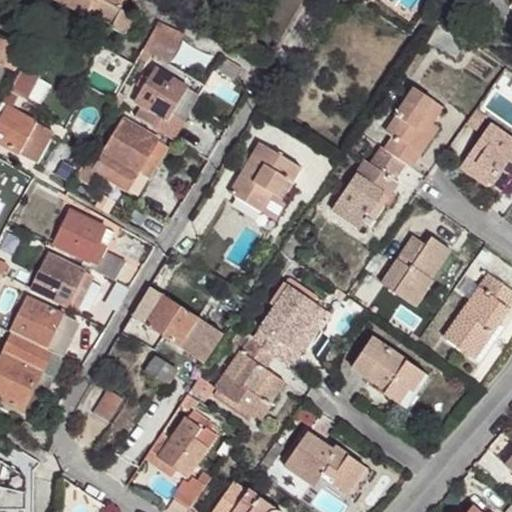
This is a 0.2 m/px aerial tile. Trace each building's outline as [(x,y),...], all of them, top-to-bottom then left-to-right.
[(55,0),(55,1),(79,12),(82,6),(92,11),(89,18),(125,35),(134,17),(109,4),(110,0),(55,0)] [(82,6),(79,12),(89,18),(92,11),(82,6)] [(36,34),(46,39),(58,15),(48,11),(36,34)] [(143,50),(169,66),(186,36),(158,23),(145,47),(143,50)] [(36,34),(30,46),(32,47),(40,50),(41,51),(46,39),(36,34)] [(14,44),(0,38),(0,65),(6,68),(15,72),(22,55),(12,51),(14,44)] [(135,64),(103,44),(98,55),(102,56),(98,70),(124,84),(135,64)] [(31,50),(30,52),(37,55),(40,50),(32,47),(31,50)] [(244,67),(225,56),(217,68),(236,79),(244,67)] [(39,69),(25,61),(19,74),(18,76),(9,91),(0,107),(0,143),(37,164),(54,133),(12,110),(19,97),(27,101),(39,75),(37,74),(39,69)] [(190,91),(155,69),(135,102),(143,108),(137,119),(142,122),(161,134),(173,141),(185,121),(175,116),(190,91)] [(386,151),(405,164),(411,168),(420,155),(414,150),(431,125),(443,108),(415,89),(395,117),(397,118),(387,134),(394,138),(386,151)] [(190,91),(175,116),(185,121),(200,96),(190,91)] [(127,108),(117,102),(112,111),(121,116),(127,108)] [(168,148),(123,121),(103,154),(92,147),(76,179),(89,187),(98,173),(126,191),(138,197),(147,182),(168,148)] [(431,125),(414,150),(420,155),(438,129),(431,125)] [(511,139),(491,125),(468,158),(494,175),(489,182),(504,192),(511,180),(511,139)] [(301,170),(260,144),(229,193),(267,217),(264,222),(273,227),(287,204),(282,201),(301,170)] [(371,165),(365,161),(332,211),(360,230),(368,218),(384,195),(388,199),(398,184),(394,181),(405,164),(386,151),(382,148),(371,165)] [(468,158),(464,164),(489,182),(494,175),(468,158)] [(384,195),(368,218),(373,221),(388,199),(384,195)] [(115,234),(70,211),(53,245),(92,265),(90,270),(116,281),(126,263),(105,253),(115,234)] [(282,252),(290,258),(302,240),(294,234),(282,252)] [(427,246),(414,237),(382,285),(415,308),(433,281),(431,280),(425,276),(430,271),(434,274),(450,251),(432,238),(427,246)] [(93,277),(48,254),(31,290),(71,310),(76,312),(93,277)] [(430,271),(425,276),(431,280),(434,274),(430,271)] [(444,339),(474,360),(493,333),(491,332),(507,308),(509,309),(511,304),(511,291),(488,275),(444,339)] [(326,312),(290,287),(252,342),(273,357),(288,366),(296,354),(298,354),(299,354),(300,354),(301,353),(319,326),(318,326),(326,312)] [(225,335),(150,288),(132,318),(141,323),(205,364),(225,335)] [(72,320),(27,298),(11,331),(13,332),(56,353),(72,320)] [(507,308),(491,332),(493,333),(509,309),(507,308)] [(132,318),(122,334),(131,340),(141,323),(132,318)] [(72,320),(56,353),(64,357),(80,324),(72,320)] [(56,353),(13,332),(0,357),(0,399),(35,416),(64,357),(56,353)] [(240,334),(231,346),(240,353),(215,389),(217,391),(253,416),(260,420),(270,406),(269,405),(284,383),(265,369),(273,357),(252,342),(240,334)] [(425,374),(372,338),(352,368),(386,392),(385,395),(398,405),(408,390),(412,393),(425,374)] [(154,356),(144,372),(167,387),(177,371),(154,356)] [(408,390),(398,405),(407,410),(429,377),(425,374),(412,393),(408,390)] [(207,384),(200,380),(193,391),(200,396),(207,384)] [(213,388),(207,384),(200,396),(205,399),(213,388)] [(123,400),(109,391),(94,415),(108,424),(123,400)] [(213,396),(249,421),(253,416),(217,391),(213,396)] [(159,459),(176,471),(188,479),(216,436),(209,431),(213,426),(192,412),(187,420),(186,419),(167,448),(159,459)] [(332,450),(308,433),(284,466),(314,488),(318,483),(322,478),(330,483),(347,496),(366,469),(335,447),(332,450)] [(158,443),(146,460),(172,477),(176,471),(159,459),(167,448),(158,443)] [(275,444),(262,463),(270,469),(282,449),(275,444)] [(0,510),(25,511),(25,478),(5,464),(0,461),(0,510)] [(366,469),(347,496),(354,500),(372,473),(366,469)] [(322,478),(318,483),(325,489),(330,483),(322,478)] [(174,498),(191,509),(205,488),(193,479),(189,485),(184,482),(174,498)] [(212,511),(279,511),(277,510),(248,491),(246,493),(232,484),(212,511)]
